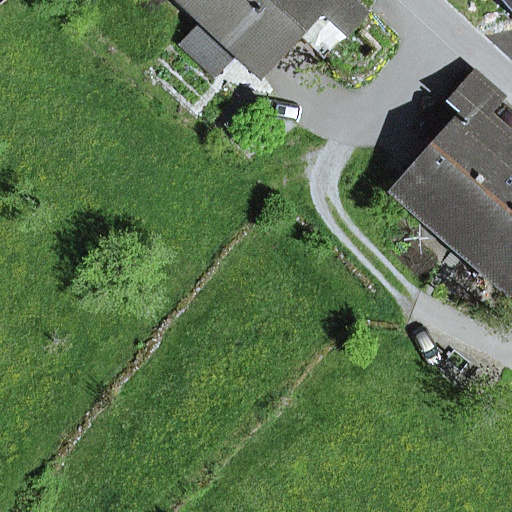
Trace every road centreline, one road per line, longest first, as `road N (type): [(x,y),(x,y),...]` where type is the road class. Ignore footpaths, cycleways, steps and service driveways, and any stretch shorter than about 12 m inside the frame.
road 1 (track): [(421,309),(325,226),(312,201),(311,173),(336,143)]
road 2 (residential): [(417,0),(511,88)]
